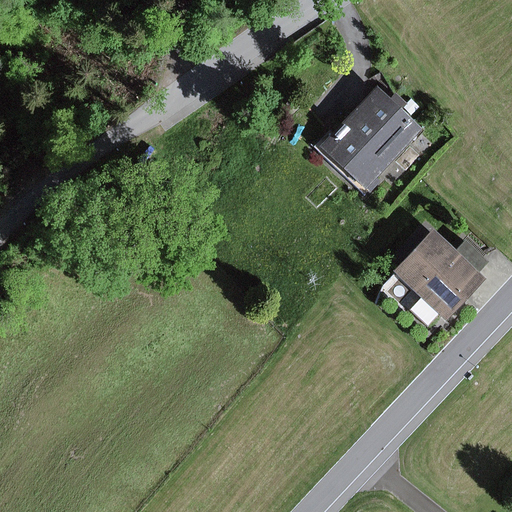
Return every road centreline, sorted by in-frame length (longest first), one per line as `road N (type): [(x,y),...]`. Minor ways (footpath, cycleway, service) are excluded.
road 1 (residential): [(292,14),(80,161),(0,235)]
road 2 (residential): [(511,295),(309,511)]
